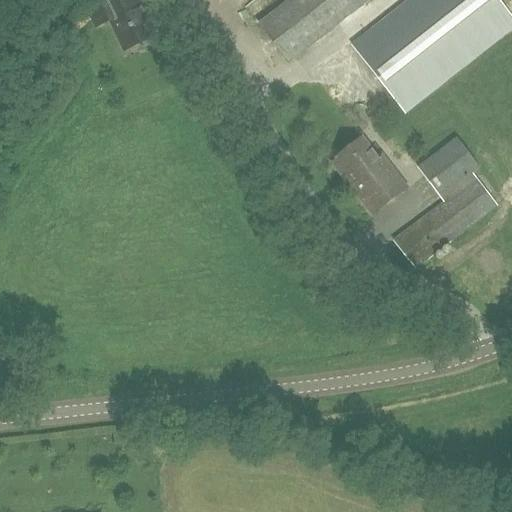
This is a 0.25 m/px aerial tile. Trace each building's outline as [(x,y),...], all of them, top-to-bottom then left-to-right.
[(110,20),(124,50),(138,44),(142,46),(150,42),(151,38),(154,36),(140,7),(142,6),(139,0),(114,0),(83,0),(96,27),(110,20)] [(288,0),(258,24),(288,63),(368,0),(288,0)] [(405,112),(511,28),(511,21),(495,0),(409,0),(352,45),(405,112)] [(57,22),(71,38),(90,21),(76,5),(57,22)] [(335,158),(336,159),(331,163),(342,177),(343,176),(372,215),(406,189),(381,156),(377,159),(361,138),(335,158)] [(414,269),(415,268),(497,206),(472,173),(478,168),(456,139),(418,168),(444,203),(393,241),(414,269)]
